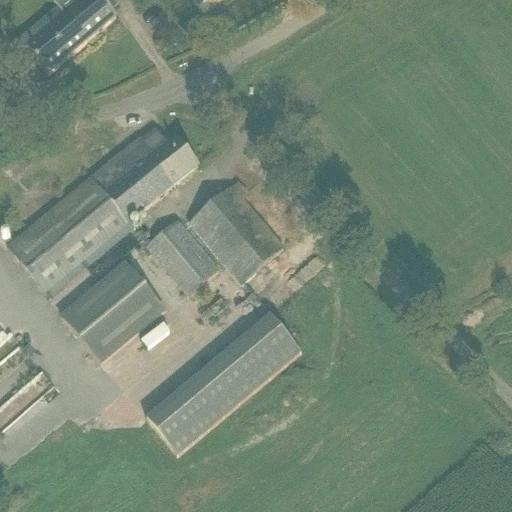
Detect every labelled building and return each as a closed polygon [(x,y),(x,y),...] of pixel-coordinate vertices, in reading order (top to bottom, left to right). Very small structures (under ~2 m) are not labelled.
[(28,36),(8,53),(26,75),(36,66),(37,66),(48,78),(82,50),(86,46),(87,46),(86,46),(116,21),(111,16),(119,9),(111,0),(55,0),(51,3),(58,11),(49,18),(28,36)] [(198,0),(206,9),(215,0),(198,0)] [(182,183),(198,170),(175,143),(168,148),(154,130),(140,141),(7,251),(45,299),(130,233),(125,227),(182,183)] [(19,170),(25,170),(30,166),(23,157),(14,164),(19,170)] [(189,227),(240,287),(283,251),(231,191),(189,227)] [(145,252),(185,302),(219,273),(177,225),(145,252)] [(59,320),(100,370),(166,317),(124,266),(59,320)] [(175,455),(301,358),(273,321),(146,418),(175,455)] [(23,413),(0,433),(0,469),(41,433),(23,413)]
